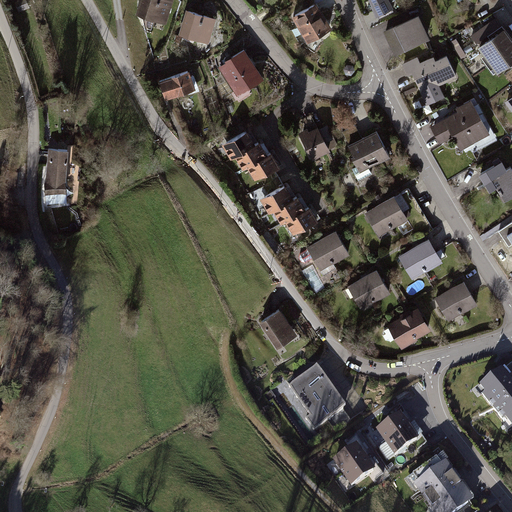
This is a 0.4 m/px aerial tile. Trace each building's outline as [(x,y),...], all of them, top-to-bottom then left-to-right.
[(25,0),(23,0),(16,3),(20,11),(29,8),(25,0)] [(144,5),(141,15),(155,19),(156,15),(166,19),(172,1),(169,0),(142,0),(141,4),(144,5)] [(314,0),(316,4),(294,17),(309,42),(332,29),(317,3),(323,0),(314,0)] [(393,10),(388,0),(371,0),(377,14),(378,14),(380,17),(393,10)] [(187,24),(184,34),(198,38),(198,40),(207,42),(208,40),(209,40),(215,20),(187,12),(184,23),(187,24)] [(418,16),(386,31),(396,52),(427,37),(418,16)] [(475,33),(479,38),(476,40),(486,54),(482,57),(494,74),(498,71),(499,72),(510,64),(511,65),(511,39),(496,18),(475,33)] [(467,56),(457,39),(453,42),(462,58),(467,56)] [(227,63),(220,67),(236,92),(251,83),(253,85),(262,79),(244,50),(226,61),(227,63)] [(418,58),(404,64),(408,73),(413,71),(427,101),(442,94),(437,83),(456,74),(447,56),(436,61),(434,58),(421,65),(418,58)] [(354,65),(347,64),(343,69),(346,75),(352,75),(356,71),(354,65)] [(189,72),(162,81),(168,99),(195,89),(189,72)] [(461,115),(434,129),(440,142),(454,135),(459,145),(466,141),(471,149),(491,138),(483,122),(487,121),(474,98),(457,107),(461,115)] [(309,132),(300,137),(311,159),(338,145),(328,125),(319,130),(311,116),(303,120),(309,132)] [(349,145),(347,146),(358,166),(353,169),(359,180),(372,174),(368,166),(389,155),(378,132),(362,139),(356,126),(343,132),(349,145)] [(248,132),(224,145),(231,158),(255,145),(248,132)] [(260,142),(236,156),(243,168),(267,155),(260,142)] [(68,151),(51,149),(48,185),(45,186),(47,203),(54,202),(54,197),(66,196),(65,186),(68,151)] [(272,153),(248,166),(255,179),(258,177),(274,168),(279,166),(272,153)] [(495,165),(481,173),(486,182),(492,178),(498,189),(497,190),(499,195),(501,194),(505,201),(511,196),(511,168),(510,166),(506,168),(502,162),(496,166),(495,165)] [(284,186),(274,168),(258,177),(268,196),(284,186)] [(268,196),(262,199),(269,212),(274,209),(293,199),(286,186),(284,186),(268,196)] [(395,198),(367,215),(378,233),(394,225),(395,227),(407,220),(401,209),(414,202),(408,191),(395,198)] [(293,199),(274,209),(281,222),(286,220),(305,209),(298,196),(293,199)] [(414,202),(401,209),(407,220),(420,212),(414,202)] [(305,209),(286,220),(293,233),(317,219),(310,206),(305,209)] [(420,212),(407,220),(408,221),(413,230),(426,222),(420,212)] [(426,222),(413,230),(419,240),(432,232),(426,222)] [(511,222),(499,230),(504,238),(509,234),(511,237),(511,222)] [(348,253),(336,233),(301,253),(299,257),(301,261),(306,262),(314,257),(320,267),(335,258),(336,261),(348,253)] [(429,241),(401,257),(412,276),(427,267),(429,269),(441,262),(429,241)] [(377,272),(349,288),(361,307),(376,298),(377,300),(389,293),(377,272)] [(464,283),(437,299),(448,318),(463,309),(464,311),(477,304),(464,283)] [(418,310),(390,326),(391,326),(385,330),(384,335),(386,340),(392,341),(398,338),(402,345),(417,336),(418,338),(430,331),(418,310)] [(280,311),(262,323),(278,347),(296,335),(280,311)] [(481,387),(487,394),(484,396),(507,424),(510,422),(511,424),(511,385),(501,371),(481,387)] [(344,409),(317,372),(292,388),(312,417),(308,420),(314,429),(344,409)] [(275,398),(271,391),(265,395),(269,401),(275,398)] [(400,416),(378,431),(387,444),(409,429),(400,416)] [(409,429),(387,444),(396,457),(418,442),(409,429)] [(356,446),(334,461),(343,474),(365,459),(356,446)] [(442,467),(436,458),(413,474),(419,483),(417,484),(436,511),(459,511),(470,504),(466,498),(468,496),(460,485),(462,483),(456,475),(455,475),(452,471),(449,473),(444,465),(442,467)] [(365,459),(343,474),(352,487),(374,472),(365,459)]
